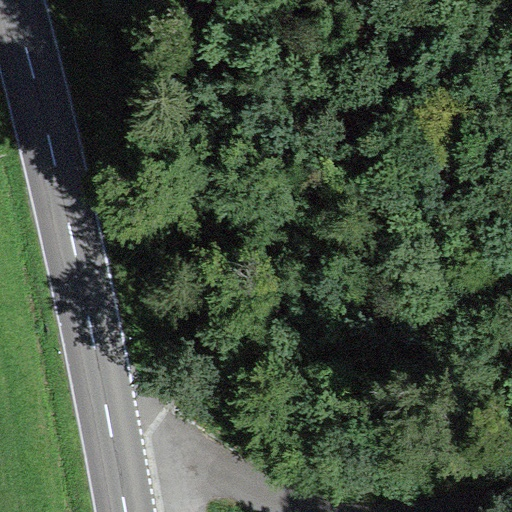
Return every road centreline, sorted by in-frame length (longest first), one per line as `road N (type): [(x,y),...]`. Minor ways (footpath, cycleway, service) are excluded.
road 1 (secondary): [(0,4),(122,511)]
road 2 (track): [(112,447),(199,461),(287,511)]
road 3 (track): [(390,511),(511,492)]
